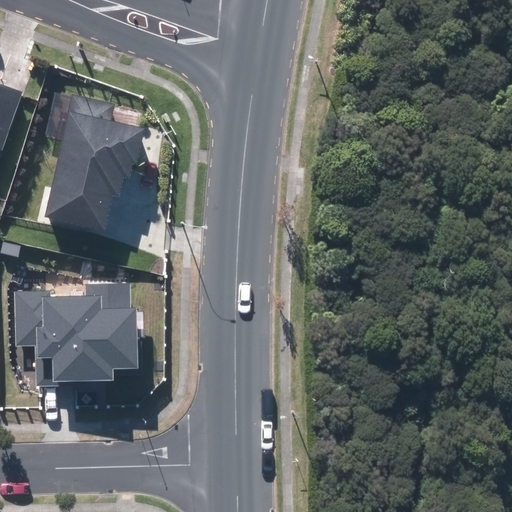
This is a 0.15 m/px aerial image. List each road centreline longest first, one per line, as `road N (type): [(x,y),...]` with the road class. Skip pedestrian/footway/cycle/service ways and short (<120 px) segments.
road 1 (secondary): [(258,62),(237,268),(235,463)]
road 2 (residential): [(0,469),(235,463)]
road 3 (residential): [(79,0),(258,62)]
